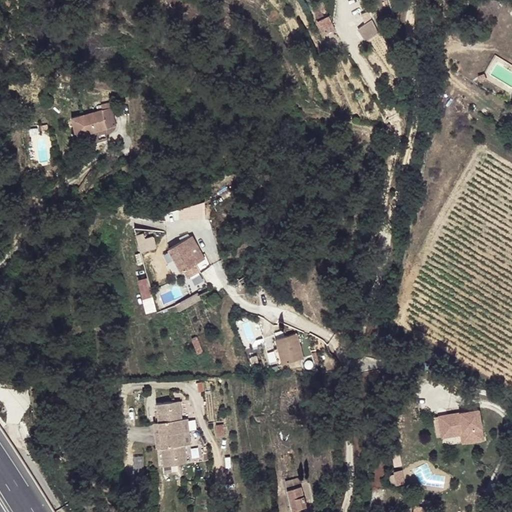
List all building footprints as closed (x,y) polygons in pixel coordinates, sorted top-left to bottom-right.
[(325,8),(321,0),(313,5),(316,12),(321,10),(325,8)] [(335,27),(329,12),(327,13),(319,17),(325,31),(335,27)] [(325,31),(319,17),(315,19),(321,32),(325,31)] [(359,28),(365,42),(379,35),(373,22),(359,28)] [(111,130),(107,111),(75,117),(79,136),(111,130)] [(158,235),(151,237),(149,226),(138,228),(143,251),(161,248),(158,235)] [(189,263),(198,258),(184,235),(161,249),(175,272),(178,271),(189,263)] [(189,263),(178,271),(182,278),(194,271),(189,263)] [(149,277),(140,280),(145,299),(155,295),(149,277)] [(252,295),(249,288),(241,290),(244,297),(252,295)] [(299,356),(293,331),(272,336),(274,345),(277,362),(299,356)] [(177,398),(153,400),(156,419),(157,432),(181,429),(177,398)] [(475,410),(434,419),(438,434),(459,429),(460,433),(464,432),(466,443),(481,440),(475,410)] [(156,419),(149,420),(150,433),(157,432),(156,419)] [(221,424),(214,425),(215,435),(223,434),(221,424)] [(181,429),(157,432),(162,462),(185,460),(181,429)] [(459,429),(438,434),(439,440),(458,436),(460,445),(466,443),(464,432),(460,433),(459,429)] [(157,432),(150,433),(153,446),(159,446),(157,432)] [(393,472),(394,484),(408,483),(407,471),(393,472)] [(299,485),(297,476),(283,479),(285,488),(299,485)] [(303,507),(299,485),(285,488),(283,489),(287,510),(303,507)]
